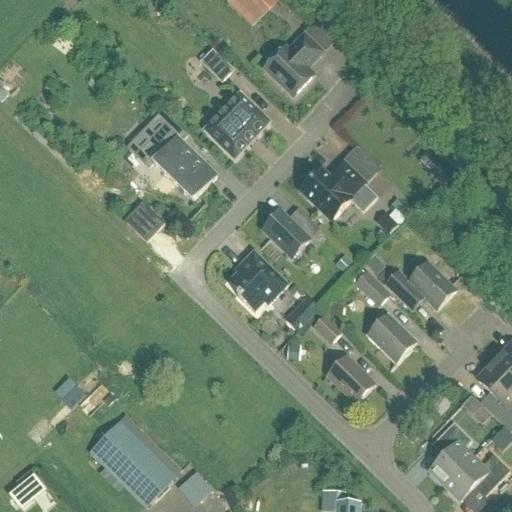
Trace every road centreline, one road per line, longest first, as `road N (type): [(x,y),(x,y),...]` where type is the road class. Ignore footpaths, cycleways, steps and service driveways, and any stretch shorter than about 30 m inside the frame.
road 1 (residential): [(369,458),(197,292),(196,258),(345,88)]
road 2 (track): [(342,0),(511,171)]
road 3 (residential): [(369,458),(491,315)]
